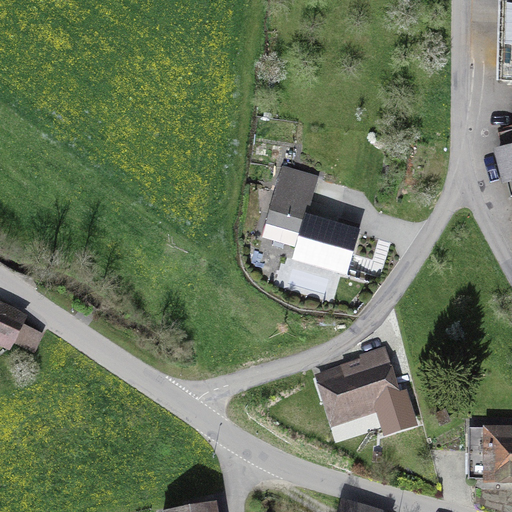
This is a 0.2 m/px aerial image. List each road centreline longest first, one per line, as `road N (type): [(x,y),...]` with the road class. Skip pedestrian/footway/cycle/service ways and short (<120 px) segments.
road 1 (residential): [(463,185),(375,327),(308,369),(214,397),(194,416)]
road 2 (unclassified): [(194,416),(284,474),(417,511)]
road 3 (unclassified): [(0,279),(194,416)]
road 4 (residential): [(463,185),(463,0)]
